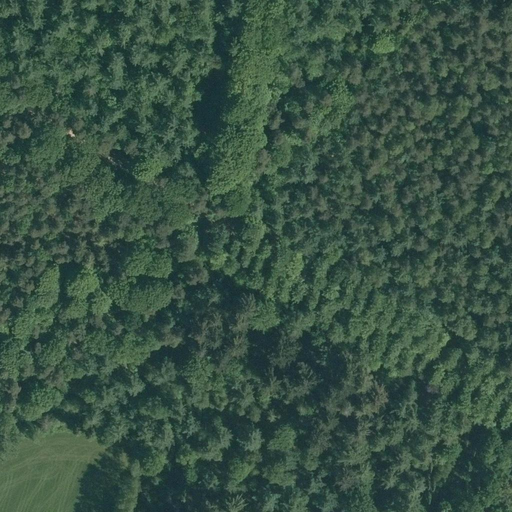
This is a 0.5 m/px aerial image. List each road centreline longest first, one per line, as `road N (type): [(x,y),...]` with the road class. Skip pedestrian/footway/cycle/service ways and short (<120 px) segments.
road 1 (tertiary): [(264,0),(222,216),(511,387)]
road 2 (track): [(429,0),(229,220)]
road 3 (track): [(199,203),(177,259),(154,282),(0,398)]
road 4 (track): [(0,85),(222,216)]
